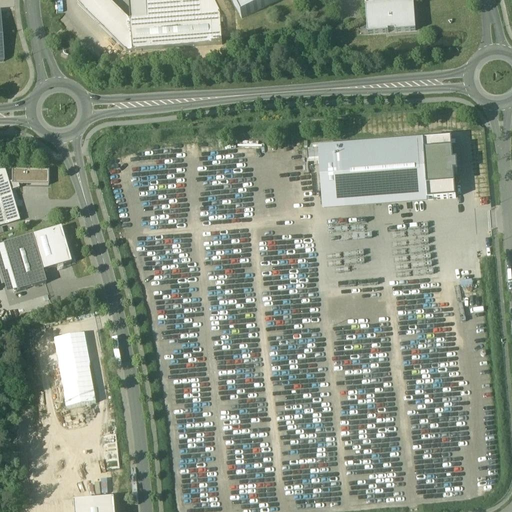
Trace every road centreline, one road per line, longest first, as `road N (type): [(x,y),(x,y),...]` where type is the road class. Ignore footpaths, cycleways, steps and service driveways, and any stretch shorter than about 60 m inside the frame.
road 1 (unclassified): [(65,137),(125,347),(145,511)]
road 2 (tertiary): [(85,118),(269,94)]
road 3 (tertiary): [(269,94),(84,99)]
road 4 (tertiary): [(323,90),(471,91)]
road 5 (tertiary): [(469,72),(323,90)]
road 6 (unclassified): [(511,252),(499,107)]
